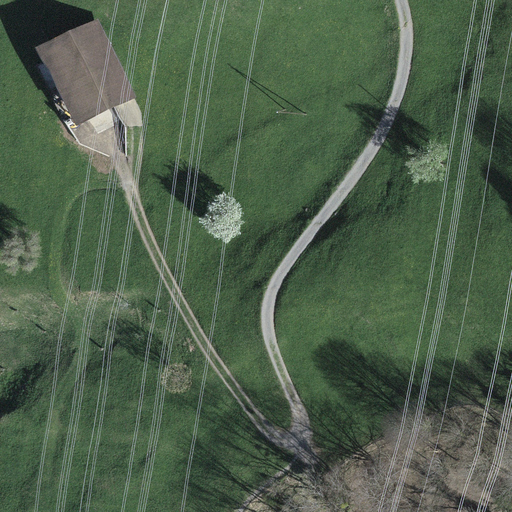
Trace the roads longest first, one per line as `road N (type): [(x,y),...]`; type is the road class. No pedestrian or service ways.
road 1 (track): [(400,0),(403,71),(381,133),(278,275),(266,306),(301,419),(294,439)]
road 2 (track): [(109,128),(173,292),(271,436),(294,439)]
